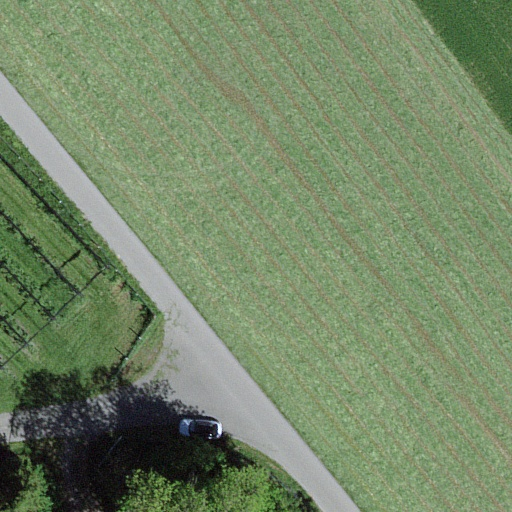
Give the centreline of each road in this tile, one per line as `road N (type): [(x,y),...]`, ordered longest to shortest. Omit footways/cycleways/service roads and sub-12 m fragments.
road 1 (track): [(0,110),(326,511)]
road 2 (track): [(210,374),(85,424),(0,436)]
